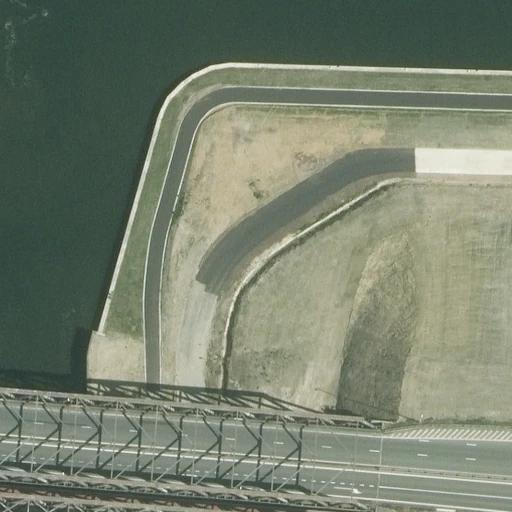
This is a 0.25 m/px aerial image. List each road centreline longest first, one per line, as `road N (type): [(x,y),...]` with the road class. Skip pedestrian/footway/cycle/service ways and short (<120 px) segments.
road 1 (primary): [(0,463),(511,506)]
road 2 (primary): [(511,469),(0,427)]
road 3 (unclassified): [(151,349),(158,252),(186,126)]
road 4 (unclassified): [(189,511),(206,292)]
road 5 (unclassified): [(97,511),(107,392),(151,349)]
road 6 (unclassified): [(151,511),(151,349)]
